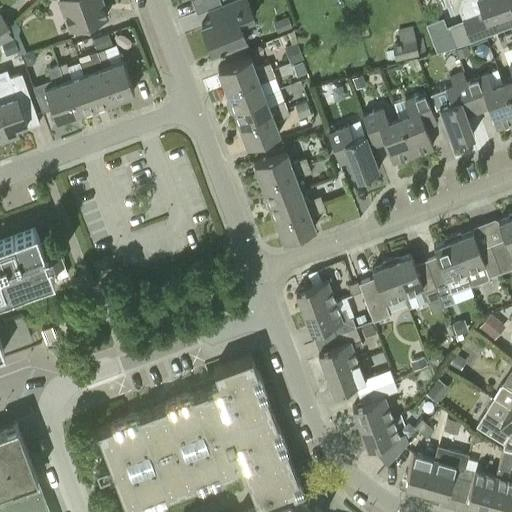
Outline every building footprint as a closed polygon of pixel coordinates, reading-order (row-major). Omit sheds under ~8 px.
[(62,0),(73,29),(107,14),(101,0),(62,0)] [(221,2),(219,0),(191,0),(196,12),(221,2)] [(239,22),(250,17),(253,16),(247,0),(228,0),(205,9),(209,20),(201,24),(212,51),(245,38),(239,22)] [(511,11),(511,0),(466,0),(463,7),(471,29),(433,43),(436,52),(471,41),(511,25),(511,22),(508,13),(511,11)] [(0,42),(13,36),(7,27),(10,26),(6,20),(1,13),(0,14),(0,42)] [(291,27),(287,15),(271,21),(275,32),(291,27)] [(83,31),(81,25),(73,29),(72,29),(74,35),(83,31)] [(395,59),(418,54),(413,25),(397,28),(399,40),(392,42),(395,59)] [(112,43),(108,31),(92,37),(96,49),(112,43)] [(18,50),(13,36),(1,42),(5,55),(18,50)] [(415,38),(418,54),(426,52),(423,37),(415,38)] [(302,57),(297,42),(291,44),(284,46),(289,62),(302,57)] [(470,53),(466,44),(455,47),(459,57),(470,53)] [(134,90),(122,58),(110,62),(104,47),(98,49),(115,97),(134,90)] [(91,57),(80,61),(97,109),(100,108),(102,104),(101,102),(115,97),(98,49),(90,52),(91,57)] [(32,63),(35,56),(33,50),(23,54),(27,65),(32,63)] [(225,86),(272,68),(269,61),(254,67),(250,55),(218,67),(225,86)] [(66,61),(58,64),(75,111),(88,107),(89,109),(92,110),(97,109),(80,61),(79,61),(79,60),(67,64),(66,61)] [(306,72),(302,60),(292,64),(296,75),(306,72)] [(410,62),(413,72),(421,70),(417,60),(410,62)] [(511,107),(511,62),(508,64),(511,74),(511,77),(502,81),(511,107)] [(47,67),(51,78),(33,84),(42,110),(51,106),(56,118),(75,111),(58,64),(53,66),(53,65),(47,67)] [(227,107),(264,93),(260,82),(275,76),(272,68),(225,86),(230,99),(228,100),(226,104),(227,107)] [(497,68),(465,79),(477,111),(489,107),(496,126),(511,119),(511,107),(502,81),(497,68)] [(477,111),(465,79),(462,69),(448,74),(452,85),(445,87),(450,100),(438,104),(452,142),(473,134),(466,115),(477,111)] [(21,71),(9,75),(11,80),(0,84),(0,109),(9,135),(19,131),(16,125),(25,122),(27,126),(39,121),(21,71)] [(365,84),(361,73),(352,76),(356,87),(365,84)] [(398,115),(412,152),(432,145),(425,126),(436,122),(425,90),(404,98),(403,97),(393,101),(398,115)] [(269,105),(264,93),(227,107),(229,111),(233,113),(235,112),(239,125),(287,107),(284,99),(269,105)] [(310,113),(305,100),(294,104),(299,117),(310,113)] [(412,152),(398,115),(387,119),(382,106),(362,113),(373,145),(385,141),(392,160),(412,152)] [(289,114),(287,107),(239,125),(247,144),(279,132),(274,120),(289,114)] [(0,109),(0,138),(9,135),(0,109)] [(348,123),(327,130),(339,162),(350,158),(357,177),(378,169),(364,132),(353,136),(348,123)] [(285,149),(253,161),(261,181),(308,163),(305,156),(290,162),(285,149)] [(308,163),(261,181),(265,193),(264,194),(262,198),(263,202),(300,188),(296,176),(311,171),(308,163)] [(305,200),(300,188),(263,202),(265,206),(269,207),(270,207),(275,219),(322,202),(320,194),(305,200)] [(322,202),(275,219),(283,239),(315,227),(310,214),(325,209),(322,202)] [(511,254),(511,252),(511,210),(511,211),(511,212),(507,215),(508,217),(498,221),(504,237),(490,242),(501,271),(511,266),(511,254)] [(451,233),(470,282),(501,271),(490,242),(479,246),(472,230),(462,234),(461,232),(457,234),(456,232),(451,233)] [(439,294),(470,282),(451,233),(447,235),(447,237),(443,239),(443,241),(433,245),(437,255),(426,259),(439,294)] [(0,357),(1,358),(4,357),(3,355),(12,351),(0,319),(0,304),(54,285),(46,264),(63,258),(60,248),(43,255),(35,234),(0,247),(0,357)] [(439,294),(426,259),(414,263),(411,253),(400,257),(400,255),(395,257),(394,255),(389,256),(403,293),(408,306),(427,300),(428,302),(440,297),(439,294)] [(374,275),(358,281),(361,290),(373,320),(390,313),(385,300),(403,293),(389,256),(385,258),(386,260),(381,262),(381,264),(371,268),(374,275)] [(311,284),(321,281),(316,269),(306,272),(311,284)] [(295,290),(303,311),(334,299),(326,279),(321,281),(311,284),(295,290)] [(361,290),(358,281),(357,280),(347,284),(351,293),(361,290)] [(345,329),(334,299),(303,311),(311,332),(332,324),(335,333),(346,329),(345,329)] [(494,338),(505,325),(490,312),(478,326),(494,338)] [(28,342),(35,338),(23,314),(16,318),(28,342)] [(357,325),(367,322),(364,314),(354,317),(357,325)] [(456,334),(461,332),(468,330),(464,318),(451,322),(455,334),(456,334)] [(56,337),(51,325),(41,329),(46,341),(50,340),(56,337)] [(326,371),(357,359),(352,347),(359,345),(361,341),(355,325),(345,329),(346,329),(335,333),(339,342),(318,350),(326,371)] [(437,365),(444,355),(439,352),(432,353),(428,359),(437,365)] [(257,370),(251,353),(213,367),(217,378),(210,380),(212,386),(206,386),(189,393),(189,391),(166,400),(166,401),(135,413),(135,412),(112,420),(112,422),(96,428),(126,509),(143,502),(143,504),(166,495),(166,494),(197,482),(197,484),(220,475),(220,474),(236,467),(236,466),(242,464),(257,506),(296,491),(303,488),(299,477),(297,478),(285,447),(287,446),(278,423),(277,424),(265,393),(267,392),(258,369),(257,370)] [(458,371),(466,360),(455,353),(448,364),(458,371)] [(427,364),(423,355),(409,360),(412,370),(427,364)] [(363,377),(357,359),(326,371),(333,392),(355,384),(358,393),(368,389),(394,380),(389,368),(363,377)] [(439,401),(449,385),(437,377),(426,394),(439,401)] [(394,380),(368,389),(358,393),(361,402),(352,406),(360,426),(391,415),(383,394),(397,388),(394,380)] [(511,389),(501,382),(491,399),(511,411),(511,389)] [(511,432),(511,411),(491,399),(474,425),(503,442),(510,431),(511,432)] [(411,422),(419,429),(426,421),(418,414),(411,422)] [(399,435),(391,415),(360,426),(368,447),(399,435)] [(456,434),(460,420),(446,416),(442,430),(456,434)] [(0,511),(50,511),(39,480),(31,461),(17,421),(14,422),(15,424),(0,429),(0,511)] [(426,421),(419,429),(426,436),(433,428),(426,421)] [(434,458),(425,490),(446,496),(452,474),(463,477),(466,467),(465,466),(468,452),(437,444),(433,457),(434,458)] [(495,475),(486,507),(503,511),(507,511),(511,497),(511,479),(506,478),(510,465),(511,465),(511,449),(502,447),(499,458),(495,475)] [(434,458),(433,457),(412,452),(403,484),(425,490),(434,458)] [(99,478),(109,474),(106,465),(96,469),(99,478)] [(465,501),(486,507),(495,475),(466,467),(463,477),(471,479),(465,501)] [(322,511),(323,511),(315,506),(311,511),(304,504),(298,494),(296,491),(257,506),(241,511),(322,511)]
